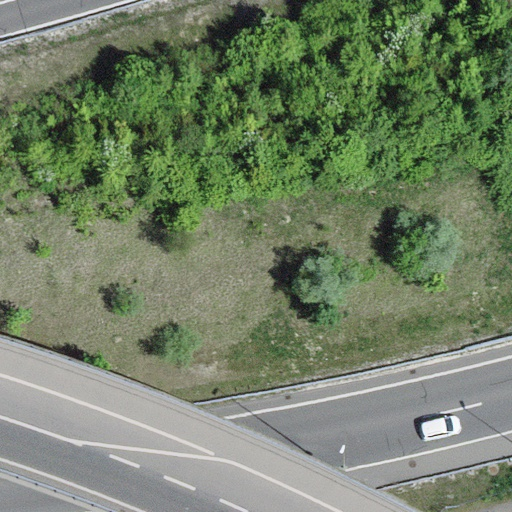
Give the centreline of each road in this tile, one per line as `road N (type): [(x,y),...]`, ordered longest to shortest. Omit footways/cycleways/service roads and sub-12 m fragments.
road 1 (motorway): [(0,493),(247,462),(511,404)]
road 2 (motorway): [(245,511),(0,417)]
